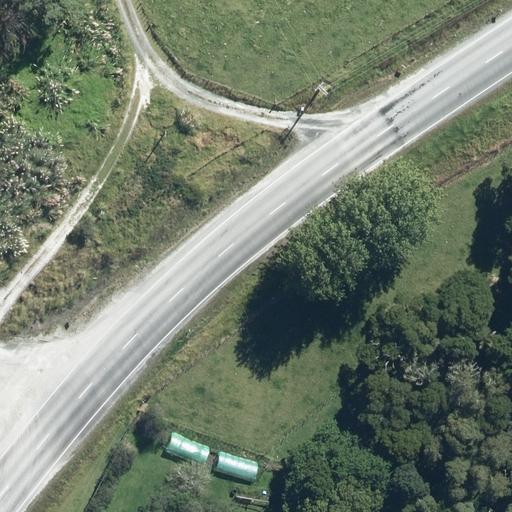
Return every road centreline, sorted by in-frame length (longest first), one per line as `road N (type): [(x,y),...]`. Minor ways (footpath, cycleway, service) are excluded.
road 1 (primary): [(0,503),(47,441),(240,241),(511,52)]
road 2 (track): [(116,0),(134,51),(165,90),(339,168)]
